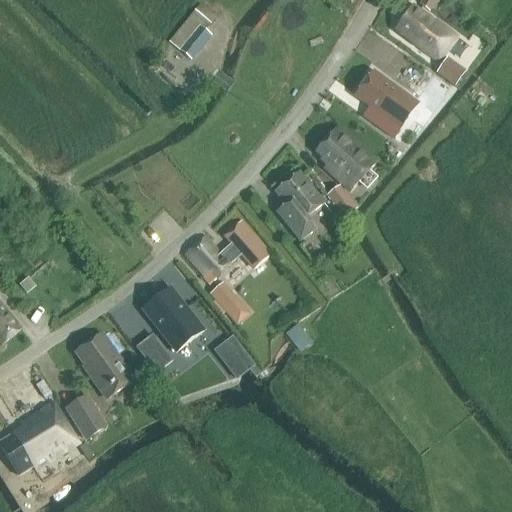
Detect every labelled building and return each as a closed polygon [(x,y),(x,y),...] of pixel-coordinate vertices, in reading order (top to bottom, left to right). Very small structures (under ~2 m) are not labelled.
[(438,0),(421,0),(418,4),(429,12),(433,6),(435,7),(440,1),(438,0)] [(395,31),(438,62),(455,37),(412,7),(395,31)] [(212,36),(204,29),(209,24),(193,12),(168,43),(179,50),(192,61),(212,36)] [(382,42),(388,32),(375,24),(369,34),(382,42)] [(447,59),(436,73),(456,88),(466,73),(447,59)] [(372,76),(357,97),(393,124),(409,102),(372,76)] [(434,76),(420,97),(434,107),(449,87),(434,76)] [(377,163),(338,128),(316,152),(329,164),(325,168),(350,192),(377,163)] [(324,204),(299,173),(275,193),(294,216),(285,223),(300,242),(315,230),(306,218),(324,204)] [(355,211),(338,188),(326,196),(345,221),(355,211)] [(207,238),(187,254),(210,282),(217,277),(227,268),(243,256),(253,268),(267,257),(240,224),(225,237),(232,246),(221,255),(207,238)] [(209,296),(225,314),(237,303),(221,285),(209,296)] [(202,332),(169,290),(142,312),(175,354),(202,332)] [(21,330),(0,304),(0,342),(3,345),(21,330)] [(296,324),(286,332),(284,334),(299,352),(311,343),(296,324)] [(133,381),(101,335),(76,353),(84,365),(83,366),(107,400),(133,381)] [(171,362),(151,337),(135,350),(155,375),(171,362)] [(67,410),(86,439),(105,427),(87,398),(67,410)] [(0,442),(0,444),(19,475),(32,466),(36,470),(78,444),(53,404),(21,423),(23,428),(0,442)]
